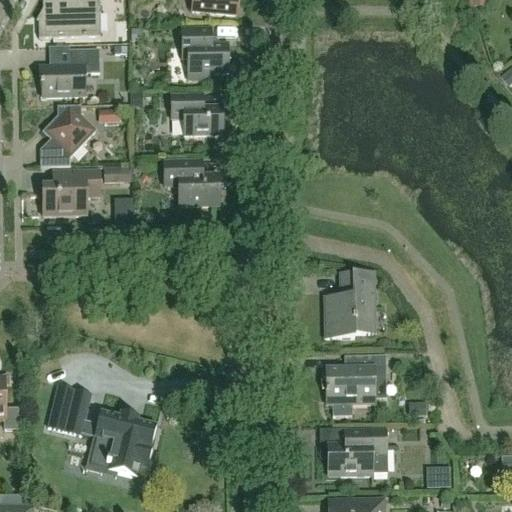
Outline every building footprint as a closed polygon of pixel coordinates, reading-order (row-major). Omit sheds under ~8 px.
[(99,1),(105,1),(105,0),(68,0),(68,1),(42,2),(42,25),(38,25),(38,42),(99,40),(99,1)] [(192,0),(191,15),(234,19),(235,4),(236,4),(236,0),(192,0)] [(486,0),(473,0),(473,11),(486,11),(486,0)] [(211,77),(227,77),(226,48),(210,49),(210,32),(181,32),(181,50),(186,49),(187,83),(211,83),(211,77)] [(127,49),(114,50),(114,58),(127,58),(127,49)] [(40,101),(42,101),(84,100),(83,78),(99,77),(98,53),(68,54),(69,70),(39,71),(39,87),(40,101)] [(219,102),(219,92),(199,92),(199,102),(219,102)] [(183,139),(221,138),(221,110),(194,110),(194,99),(170,99),(171,122),(183,122),(183,139)] [(79,111),(80,111),(80,110),(56,110),(56,112),(57,112),(57,120),(43,136),(51,143),(45,149),(45,154),(41,154),(41,170),(39,170),(39,172),(69,171),(69,161),(95,134),(79,120),(79,111)] [(163,166),(163,180),(163,192),(178,192),(178,210),(218,209),(217,179),(191,179),(191,165),(163,166)] [(129,186),(129,170),(103,171),(103,186),(117,186),(129,186)] [(85,201),(99,201),(99,174),(52,175),(53,190),(42,190),(42,220),(86,219),(85,201)] [(353,338),(374,337),(373,278),(338,278),(339,301),(323,302),(324,342),(353,342),(353,338)] [(385,387),(385,378),(384,360),(343,360),(343,372),(325,373),(325,409),(331,409),(332,421),(351,420),(351,408),(373,408),(373,395),(380,395),(379,387),(385,387)] [(0,423),(3,423),(3,435),(18,435),(18,412),(5,412),(4,381),(0,380),(0,423)] [(109,461),(106,474),(137,482),(140,470),(146,472),(152,449),(151,448),(156,429),(136,424),(137,420),(120,416),(119,420),(100,415),(97,427),(84,424),(90,398),(57,390),(47,431),(80,439),(81,437),(96,441),(92,457),(109,461)] [(425,406),(408,407),(408,421),(426,420),(425,406)] [(385,479),(384,434),(344,435),(344,449),(326,449),(327,480),(385,479)] [(311,445),(332,444),(332,435),(311,436),(311,445)] [(511,461),(501,461),(500,477),(510,486),(511,486),(511,461)] [(450,479),(438,479),(439,492),(451,492),(450,479)] [(0,508),(25,509),(25,501),(0,500),(0,508)] [(383,511),(383,503),(327,505),(327,511),(383,511)]
